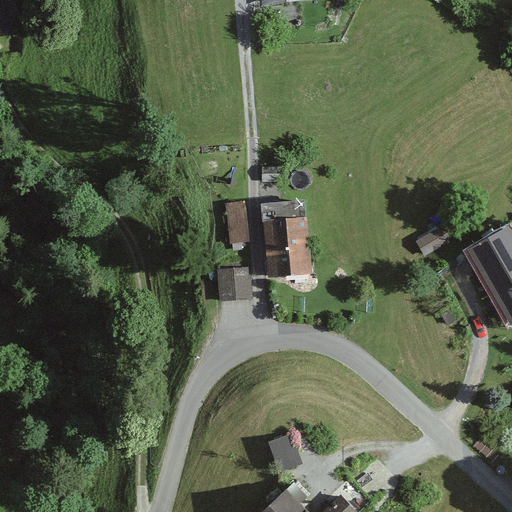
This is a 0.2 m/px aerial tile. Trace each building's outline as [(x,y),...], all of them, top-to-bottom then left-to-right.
[(0,0),(0,34),(25,27),(16,0),(0,0)] [(282,225),(268,226),(272,279),(316,275),(311,203),(281,205),(282,225)] [(248,206),(228,207),(230,246),(250,245),(248,206)] [(511,233),(471,258),(511,326),(511,233)] [(252,271),(221,274),(224,305),(254,302),(252,271)] [(295,432),(273,441),(285,470),(307,461),(295,432)] [(313,511),(295,492),(273,511),(359,511),(345,496),(328,511),(313,511)]
